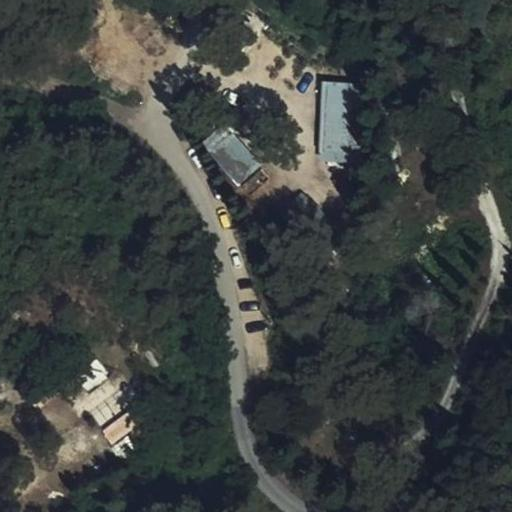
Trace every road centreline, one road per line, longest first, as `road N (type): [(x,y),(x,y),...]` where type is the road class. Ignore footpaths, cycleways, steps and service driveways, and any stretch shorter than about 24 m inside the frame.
road 1 (unclassified): [(299,511),(273,485),(250,438),(224,255),(208,209),(152,126)]
road 2 (track): [(152,126),(46,85),(0,78)]
